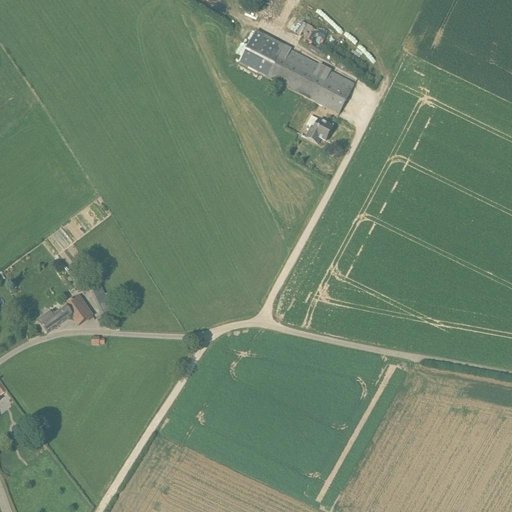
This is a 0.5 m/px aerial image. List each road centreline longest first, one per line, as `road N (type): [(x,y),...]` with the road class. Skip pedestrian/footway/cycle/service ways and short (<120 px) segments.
road 1 (unclassified): [(0,359),(56,332),(178,336),(252,323),(511,374)]
road 2 (track): [(96,511),(211,333)]
